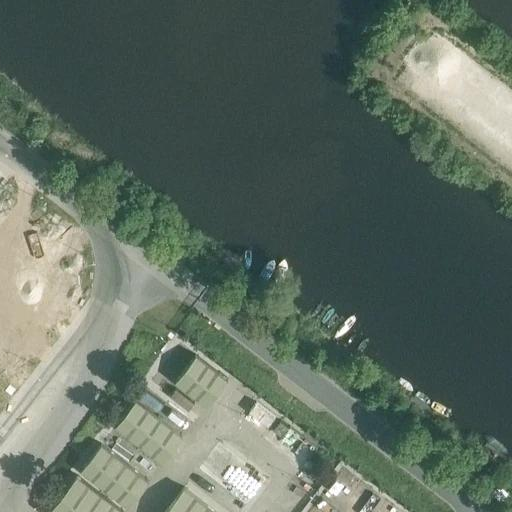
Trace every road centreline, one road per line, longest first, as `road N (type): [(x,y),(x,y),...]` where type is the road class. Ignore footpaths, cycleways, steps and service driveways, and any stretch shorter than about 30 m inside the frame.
road 1 (unclassified): [(472,511),(199,301)]
road 2 (unknown): [(263,511),(282,486),(282,457),(229,423),(212,432),(147,511)]
